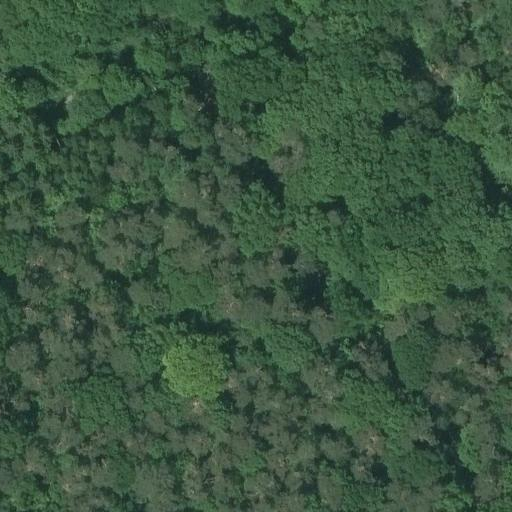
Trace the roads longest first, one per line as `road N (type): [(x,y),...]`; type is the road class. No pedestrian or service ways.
road 1 (unknown): [(296,155),(273,172),(253,209),(77,414),(7,511)]
road 2 (track): [(479,511),(410,403),(336,321),(313,276),(295,197),(303,129)]
road 3 (track): [(303,129),(360,143),(511,236)]
road 4 (track): [(340,0),(303,129)]
